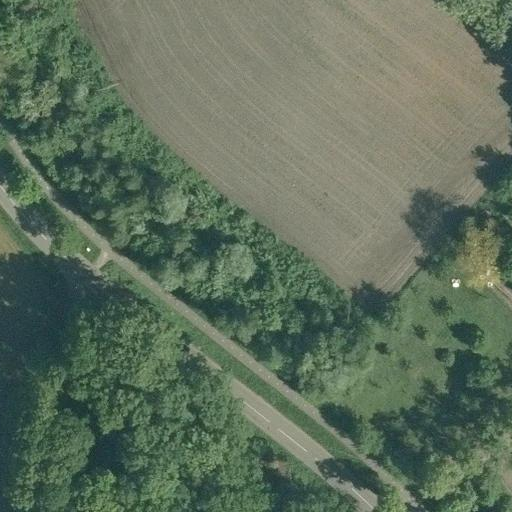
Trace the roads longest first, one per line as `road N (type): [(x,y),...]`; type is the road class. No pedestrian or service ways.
road 1 (secondary): [(374,511),(87,278),(0,185)]
road 2 (track): [(35,511),(76,297),(87,278)]
